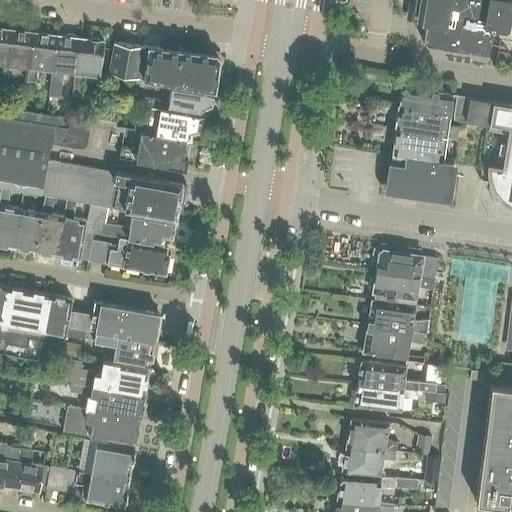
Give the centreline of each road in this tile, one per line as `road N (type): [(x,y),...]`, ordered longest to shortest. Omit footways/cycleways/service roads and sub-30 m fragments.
road 1 (tertiary): [(202,511),(256,197)]
road 2 (residential): [(231,511),(285,202)]
road 3 (residential): [(255,36),(208,301)]
road 4 (residential): [(511,233),(285,202)]
road 5 (residential): [(208,301),(172,511)]
road 6 (residential): [(208,301),(0,265)]
road 7 (residential): [(27,0),(231,31)]
road 8 (residential): [(511,81),(311,46)]
road 9 (tertiary): [(256,197),(283,41)]
road 10 (residential): [(285,202),(311,46)]
